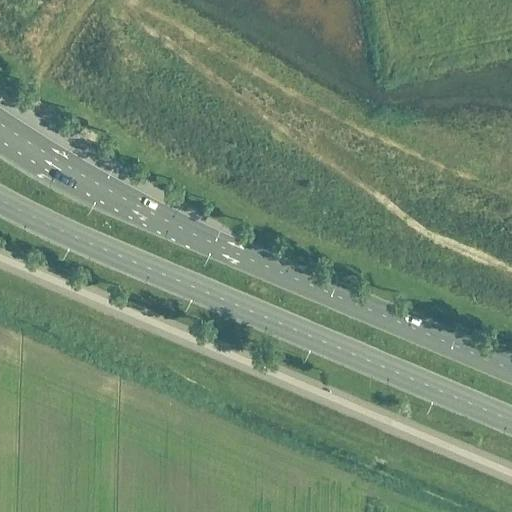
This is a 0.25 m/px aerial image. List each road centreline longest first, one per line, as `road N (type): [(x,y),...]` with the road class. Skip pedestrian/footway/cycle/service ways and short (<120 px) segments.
road 1 (primary): [(511,371),(262,266),(112,192),(0,124)]
road 2 (primary): [(0,201),(511,422)]
road 3 (residential): [(0,258),(511,473)]
